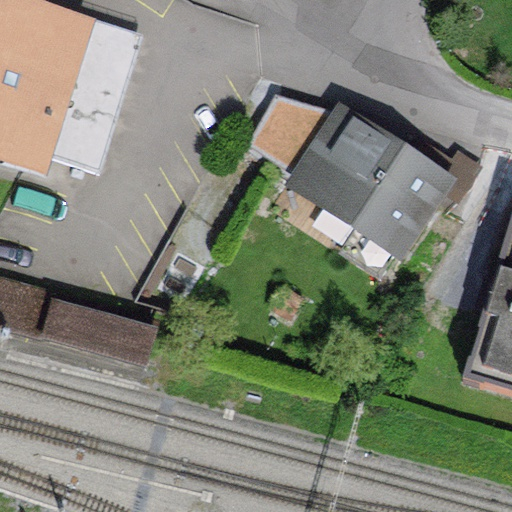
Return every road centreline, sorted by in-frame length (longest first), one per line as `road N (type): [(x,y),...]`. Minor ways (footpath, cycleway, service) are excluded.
road 1 (unknown): [(237,54),(88,293)]
road 2 (residential): [(407,0),(409,48),(457,95),(511,111)]
